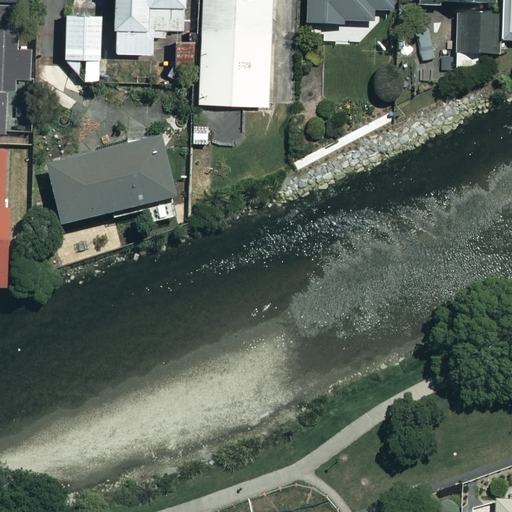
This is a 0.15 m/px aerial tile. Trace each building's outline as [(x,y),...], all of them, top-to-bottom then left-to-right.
[(151,50),(150,39),(167,38),(167,29),(187,29),(186,0),(111,0),(113,51),(151,50)] [(268,0),(198,0),(195,109),(265,111),(268,0)] [(305,0),(304,28),(369,30),(369,15),(392,15),(392,0),(305,0)] [(456,52),(492,53),(493,0),(417,0),(417,4),(456,4),(456,52)] [(511,0),(501,0),(501,39),(511,39),(511,0)] [(65,13),(64,62),(84,84),(99,84),(101,14),(65,13)] [(0,129),(4,130),(5,89),(10,89),(11,76),(31,77),(32,49),(16,49),(16,34),(0,34),(0,129)] [(170,193),(156,136),(43,163),(57,220),(170,193)] [(511,511),(511,492),(465,491),(464,511),(511,511)]
